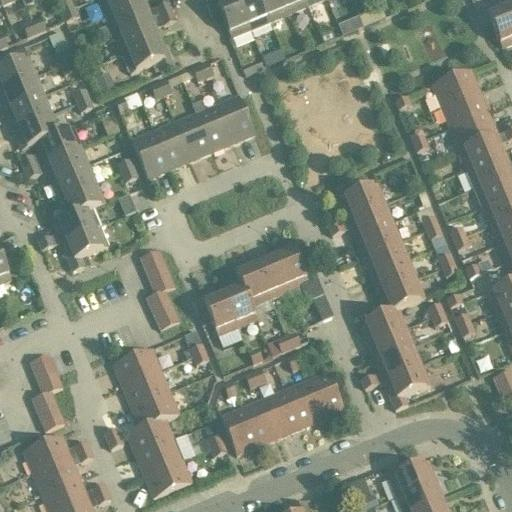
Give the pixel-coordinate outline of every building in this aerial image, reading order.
[(20,0),(0,0),(0,4),(2,9),(21,2),(20,0)] [(142,0),(104,0),(98,2),(106,22),(145,6),(142,0)] [(236,0),(222,0),(205,8),(210,19),(219,16),(230,43),(251,34),(236,0)] [(258,0),(236,0),(251,34),(269,26),(258,0)] [(280,0),(258,0),(269,26),(288,18),(280,0)] [(302,0),(280,0),(288,18),(307,11),(302,0)] [(325,0),(302,0),(307,11),(326,3),(325,0)] [(70,2),(57,7),(61,17),(74,12),(70,2)] [(145,6),(106,22),(114,40),(153,24),(145,6)] [(511,22),(505,6),(476,18),(481,30),(490,27),(501,53),(511,48),(511,22)] [(167,7),(154,12),(158,21),(170,16),(167,7)] [(74,12),(61,17),(65,26),(77,21),(74,12)] [(170,16),(158,21),(162,30),(174,25),(170,16)] [(40,22),(31,26),(36,38),(45,34),(40,22)] [(153,24),(114,40),(122,59),(160,43),(153,24)] [(31,26),(21,30),(26,42),(36,38),(31,26)] [(160,43),(122,59),(130,78),(156,67),(160,77),(173,72),(160,43)] [(16,66),(0,72),(0,96),(36,81),(23,52),(12,56),(16,66)] [(68,56),(56,61),(60,71),(72,66),(68,56)] [(72,66),(60,71),(64,80),(76,75),(72,66)] [(208,68),(200,71),(206,83),(213,80),(208,68)] [(200,71),(191,75),(196,87),(206,83),(200,71)] [(471,74),(431,90),(441,112),(480,96),(471,74)] [(36,81),(0,96),(0,104),(5,117),(44,100),(36,81)] [(115,93),(110,81),(97,87),(102,99),(115,93)] [(165,85),(158,88),(163,101),(171,97),(165,85)] [(158,88),(149,92),(155,104),(163,101),(158,88)] [(84,94),(72,99),(76,109),(88,104),(84,94)] [(480,96),(441,112),(449,133),(489,117),(480,96)] [(44,100),(5,117),(13,135),(52,119),(44,100)] [(238,100),(216,109),(233,148),(254,140),(238,100)] [(407,100),(395,106),(398,114),(411,109),(407,100)] [(123,103),(114,106),(120,119),(128,115),(123,103)] [(88,104),(76,109),(80,118),(92,113),(88,104)] [(191,109),(195,118),(211,157),(233,148),(216,109),(205,114),(201,105),(191,109)] [(489,117),(449,133),(458,154),(497,138),(489,117)] [(195,118),(174,127),(190,166),(211,157),(195,118)] [(52,119),(13,135),(21,155),(34,149),(34,148),(60,138),(59,136),(52,119)] [(174,127),(153,136),(169,175),(190,166),(174,127)] [(60,138),(34,148),(34,149),(42,167),(81,151),(72,131),(59,136),(60,138)] [(511,132),(497,138),(458,154),(466,174),(505,158),(501,148),(511,143),(511,132)] [(422,135),(409,140),(413,148),(425,143),(422,135)] [(153,136),(131,145),(147,184),(169,175),(153,136)] [(425,143),(413,148),(416,156),(428,151),(425,143)] [(81,151),(42,167),(50,186),(88,169),(81,151)] [(422,179),(448,166),(442,152),(415,165),(422,179)] [(505,158),(466,174),(474,193),(511,177),(511,165),(509,167),(505,158)] [(31,160),(20,165),(23,175),(35,170),(31,160)] [(129,164),(117,169),(121,179),(133,174),(129,164)] [(88,169),(50,186),(58,204),(96,188),(88,169)] [(35,170),(23,175),(27,184),(39,179),(35,170)] [(133,174),(121,179),(125,188),(137,183),(133,174)] [(511,177),(474,193),(482,212),(511,199),(511,177)] [(96,188),(58,204),(65,223),(66,224),(91,213),(91,214),(105,208),(96,188)] [(346,190),(334,195),(346,224),(385,207),(377,188),(350,199),(346,190)] [(511,199),(482,212),(490,231),(511,221),(511,199)] [(346,224),(328,231),(332,241),(350,234),(354,243),(393,227),(385,207),(346,224)] [(430,211),(418,217),(426,235),(438,230),(430,211)] [(65,223),(51,228),(60,248),(99,232),(91,214),(91,213),(66,224),(65,223)] [(511,221),(490,231),(498,249),(511,243),(511,221)] [(393,227),(354,243),(362,261),(401,245),(393,227)] [(438,230),(426,235),(430,244),(442,239),(438,230)] [(462,231),(449,236),(453,246),(466,241),(462,231)] [(99,232),(60,248),(72,277),(84,272),(80,262),(107,251),(99,232)] [(50,241),(37,246),(41,256),(53,251),(50,241)] [(466,241),(453,246),(457,255),(469,250),(466,241)] [(3,242),(0,242),(0,303),(16,297),(0,258),(0,257),(9,254),(3,242)] [(511,243),(498,249),(505,268),(511,265),(511,243)] [(301,244),(272,256),(288,295),(300,290),(307,306),(313,304),(322,326),(333,321),(312,272),(303,276),(297,260),(306,256),(301,244)] [(401,245),(362,261),(370,280),(409,264),(401,245)] [(159,256),(139,264),(144,276),(164,267),(159,256)] [(272,256),(253,264),(270,303),(288,295),(272,256)] [(450,258),(437,263),(441,272),(454,267),(450,258)] [(253,264),(233,273),(238,286),(240,285),(256,321),(274,314),(270,303),(253,264)] [(409,264),(370,280),(378,299),(417,283),(409,264)] [(164,267),(144,276),(149,288),(169,280),(164,267)] [(454,267),(441,272),(445,281),(458,276),(454,267)] [(477,269),(465,274),(469,283),(481,278),(477,269)] [(169,280),(149,288),(154,300),(165,295),(165,296),(175,292),(169,280)] [(378,299),(385,318),(386,318),(398,313),(398,314),(425,303),(417,283),(378,299)] [(238,286),(221,293),(237,332),(257,324),(256,321),(240,285),(238,286)] [(511,287),(487,298),(495,317),(511,310),(511,287)] [(221,293),(192,306),(197,318),(206,314),(211,327),(217,341),(237,332),(221,293)] [(165,295),(154,300),(145,304),(150,314),(170,306),(165,296),(165,295)] [(459,299),(446,304),(451,316),(464,311),(459,299)] [(170,306),(150,314),(154,324),(174,316),(170,306)] [(440,308),(427,314),(431,322),(443,317),(440,308)] [(511,310),(495,317),(503,336),(511,332),(511,310)] [(385,318),(359,329),(367,349),(406,332),(398,314),(398,313),(386,318),(385,318)] [(211,327),(206,314),(197,318),(202,331),(211,327)] [(174,316),(154,324),(158,335),(178,327),(174,316)] [(443,317),(431,322),(435,332),(447,327),(443,317)] [(467,318),(454,323),(458,332),(471,327),(467,318)] [(471,327),(458,332),(462,342),(475,337),(471,327)] [(406,332),(367,349),(375,369),(414,352),(406,332)] [(511,332),(503,336),(511,359),(511,332)] [(294,337),(285,341),(290,353),(299,350),(294,337)] [(285,341),(275,345),(280,358),(290,353),(285,341)] [(201,350),(183,357),(186,365),(204,357),(201,350)] [(379,377),(360,385),(364,394),(383,387),(422,370),(414,352),(375,369),(379,377)] [(256,353),(247,357),(252,369),(262,365),(256,353)] [(151,354),(112,370),(122,392),(161,376),(151,354)] [(204,357),(186,365),(190,373),(208,366),(204,357)] [(303,357),(294,360),(300,372),(308,369),(303,357)] [(294,360),(286,364),(291,376),(300,372),(294,360)] [(49,361),(29,369),(33,380),(54,371),(49,361)] [(383,387),(395,416),(407,411),(403,401),(430,390),(422,370),(383,387)] [(54,371),(33,380),(38,390),(58,382),(54,371)] [(511,374),(492,383),(497,393),(511,387),(511,374)] [(260,375),(253,378),(258,390),(265,387),(260,375)] [(161,376),(122,392),(130,413),(169,397),(161,376)] [(327,377),(306,386),(322,425),(343,416),(327,377)] [(253,378),(244,381),(249,393),(258,390),(253,378)] [(58,382),(38,390),(42,399),(51,396),(51,397),(62,392),(58,382)] [(306,386),(285,395),(301,434),(322,425),(306,386)] [(231,387),(222,390),(227,403),(236,399),(231,387)] [(511,387),(497,393),(502,406),(511,401),(511,387)] [(285,395),(264,404),(280,442),(301,434),(285,395)] [(42,399),(30,403),(34,414),(55,405),(51,397),(51,396),(42,399)] [(169,397),(130,413),(139,433),(140,434),(166,423),(166,425),(179,419),(169,397)] [(264,404),(242,412),(259,451),(280,442),(264,404)] [(55,405),(34,414),(39,425),(60,417),(55,405)] [(242,412),(220,422),(236,461),(259,451),(242,412)] [(60,417),(39,425),(44,437),(64,428),(60,417)] [(139,433),(126,439),(135,461),(174,445),(166,425),(166,423),(140,434),(139,433)] [(116,433),(103,438),(107,447),(119,441),(116,433)] [(61,441),(22,457),(32,479),(70,463),(61,441)] [(119,441),(107,447),(110,455),(123,450),(119,441)] [(219,441),(207,446),(210,454),(222,449),(219,441)] [(174,445),(135,461),(144,482),(183,465),(174,445)] [(194,461),(210,454),(207,446),(191,452),(194,461)] [(86,447),(73,452),(77,460),(89,455),(86,447)] [(222,449),(210,454),(213,462),(226,457),(222,449)] [(89,455),(77,460),(80,468),(93,463),(89,455)] [(70,463),(32,479),(40,500),(79,483),(70,463)] [(183,465),(144,482),(153,504),(192,488),(183,465)] [(397,468),(385,473),(397,502),(436,486),(428,466),(401,477),(397,468)] [(79,483),(40,500),(45,511),(70,511),(88,505),(79,483)] [(436,486),(397,502),(401,511),(425,511),(444,504),(436,486)] [(103,489),(91,494),(95,502),(107,497),(103,489)] [(107,497),(95,502),(98,510),(110,505),(107,497)] [(374,499),(357,506),(359,511),(372,511),(379,509),(374,499)]
